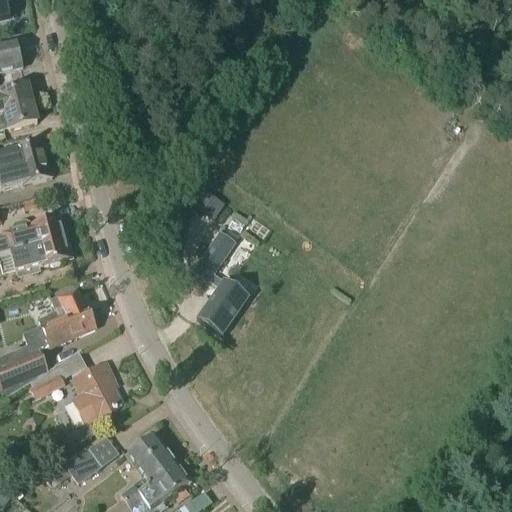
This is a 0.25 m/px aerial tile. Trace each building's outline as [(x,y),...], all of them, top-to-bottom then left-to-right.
[(0,0),(0,25),(10,23),(9,20),(11,20),(9,9),(7,10),(4,0),(0,0)] [(0,76),(21,72),(21,69),(23,67),(21,60),(18,60),(15,48),(0,51),(0,76)] [(0,117),(32,110),(27,91),(0,98),(0,117)] [(32,110),(0,117),(0,133),(7,132),(8,135),(36,127),(32,110)] [(0,177),(4,176),(46,165),(41,147),(13,154),(0,158),(0,177)] [(0,195),(23,190),(51,182),(46,165),(4,176),(0,177),(0,195)] [(203,196),(193,211),(202,218),(213,203),(203,196)] [(3,241),(0,242),(0,260),(7,258),(16,256),(19,255),(65,243),(59,222),(29,230),(29,228),(28,227),(27,226),(25,225),(14,228),(13,231),(12,231),(13,234),(2,237),(3,241)] [(249,302),(216,279),(235,248),(220,238),(192,278),(209,289),(210,287),(218,292),(196,324),(220,340),(249,302)] [(0,260),(0,290),(12,288),(10,280),(49,269),(52,272),(60,270),(63,265),(70,264),(65,243),(19,255),(16,256),(7,258),(0,260)] [(26,358),(0,368),(0,391),(4,405),(4,406),(30,390),(46,377),(37,354),(49,349),(50,352),(95,333),(86,312),(85,313),(78,296),(52,307),(56,318),(48,322),(48,323),(39,327),(41,332),(34,335),(23,339),(30,356),(26,358)] [(30,390),(32,394),(59,380),(60,383),(81,372),(84,378),(85,377),(75,359),(78,358),(81,356),(80,355),(46,377),(30,390)] [(84,378),(70,385),(78,402),(70,406),(84,434),(89,432),(90,435),(112,424),(108,415),(112,413),(113,414),(116,413),(116,412),(121,409),(120,409),(113,394),(118,391),(117,390),(116,390),(114,385),(106,367),(85,377),(84,378)] [(33,403),(31,404),(31,405),(34,404),(60,391),(57,385),(60,383),(59,380),(32,394),(36,401),(33,403)] [(143,483),(119,501),(125,508),(132,503),(176,471),(153,441),(126,460),(143,483)] [(78,489),(102,472),(87,452),(63,469),(78,489)] [(132,503),(125,508),(127,511),(156,511),(161,509),(173,500),(184,492),(189,489),(176,471),(132,503)]
